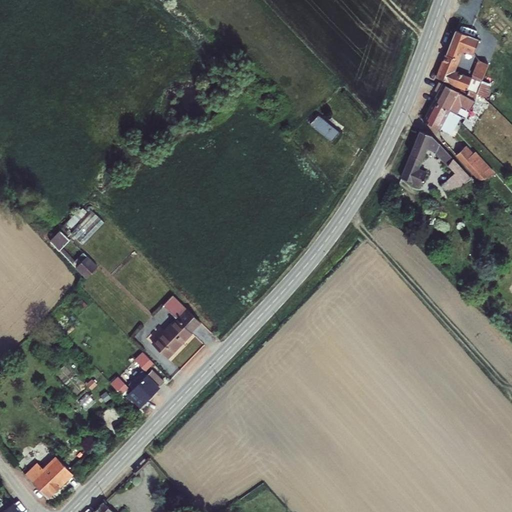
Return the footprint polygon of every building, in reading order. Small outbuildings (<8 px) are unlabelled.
[(462,50),(468,36),(459,33),(462,25),(450,21),(447,28),(445,27),(425,75),(466,90),(470,79),(461,75),(443,68),(451,46),(462,50)] [(472,75),(478,61),(468,57),(463,71),(472,75)] [(483,63),(478,61),(472,75),(470,79),(466,90),(471,92),(483,63)] [(463,71),(461,75),(470,79),(472,75),(463,71)] [(451,105),(459,110),(464,102),(446,89),(428,80),(424,89),(427,91),(422,101),(442,113),(445,115),(451,105)] [(442,113),(422,101),(413,119),(439,132),(447,116),(445,115),(442,113)] [(319,113),(311,122),(332,140),(340,131),(319,113)] [(388,176),(407,185),(413,172),(405,168),(414,147),(423,152),(437,166),(441,158),(419,134),(408,129),(388,176)] [(451,147),(443,155),(470,183),(481,178),(451,147)] [(423,191),(433,201),(459,177),(441,158),(437,166),(443,173),(442,174),(423,191)] [(86,239),(105,221),(95,210),(76,229),(80,234),(80,233),(86,239)] [(60,229),(48,239),(57,249),(69,239),(60,229)] [(84,255),(72,266),(82,278),(95,267),(84,255)] [(202,324),(175,295),(164,305),(178,320),(152,343),(165,357),(202,324)] [(144,351),(135,359),(147,371),(156,363),(144,351)] [(133,388),(127,393),(138,406),(163,382),(152,370),(145,376),(141,371),(131,380),(136,385),(133,388)] [(121,393),(129,386),(119,375),(111,382),(121,393)] [(71,428),(65,434),(73,443),(79,437),(71,428)] [(73,443),(65,434),(51,445),(60,455),(73,443)] [(74,473),(56,453),(42,466),(39,462),(28,474),(49,497),(74,473)] [(19,511),(12,501),(1,511),(19,511)]
